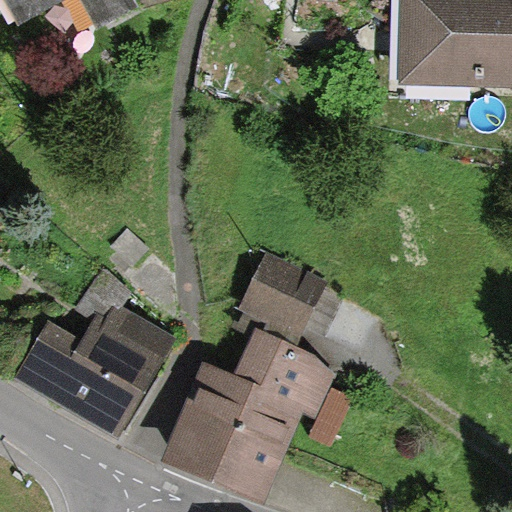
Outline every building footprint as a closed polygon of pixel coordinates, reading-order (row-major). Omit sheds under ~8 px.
[(76,0),(91,25),(129,3),(127,0),(76,0)] [(511,0),(407,0),(408,74),(511,73),(511,0)] [(151,250),(128,230),(112,249),(134,269),(151,250)] [(274,264),(254,314),(295,329),(314,279),(274,264)] [(116,418),(169,335),(104,294),(91,314),(62,295),(22,358),(116,418)] [(266,484),(319,352),(270,333),(256,367),(221,353),(182,450),(266,484)]
